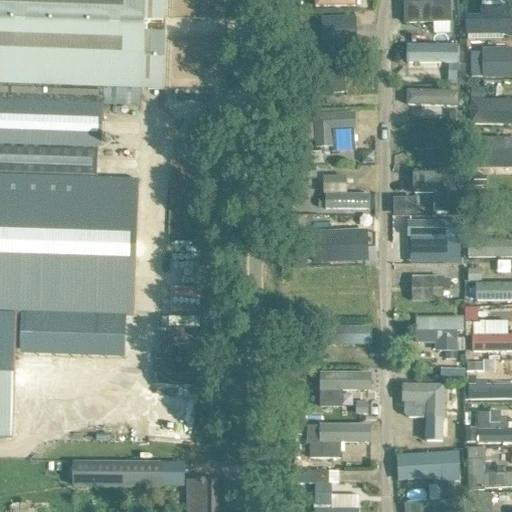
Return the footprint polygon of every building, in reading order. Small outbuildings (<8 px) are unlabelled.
[(166,0),(0,0),(0,442),(12,443),(16,318),(134,322),(139,184),(96,183),(97,152),(101,152),(104,88),(163,90),(166,0)] [(403,0),(404,23),(418,23),(450,22),(450,9),(449,0),(403,0)] [(467,40),(481,39),(481,35),(511,34),(511,7),(482,8),(482,19),(466,20),(467,40)] [(356,43),(355,18),(322,20),(323,44),(356,43)] [(317,40),(308,41),(308,53),(317,53),(317,40)] [(457,47),(408,47),(408,63),(457,63),(457,47)] [(511,50),(483,50),(483,76),(511,76),(511,50)] [(449,66),(448,85),(466,85),(466,66),(449,66)] [(311,94),(344,92),(343,68),(310,70),(310,84),(311,94)] [(474,88),(474,101),(485,101),(485,88),(474,88)] [(461,107),(461,92),(410,91),(410,98),(410,106),(461,107)] [(472,125),(511,125),(511,110),(506,111),(506,101),(492,101),(492,103),(473,102),(472,125)] [(354,129),(353,114),(315,117),(316,142),(317,148),(332,147),(331,131),(354,129)] [(315,117),(300,117),(301,143),(316,142),(315,117)] [(458,133),(414,133),(414,150),(459,149),(458,133)] [(511,152),(506,152),(506,140),(483,139),(483,152),(475,152),(475,160),(475,169),(511,168),(511,152)] [(302,150),(293,150),(294,162),(303,161),(302,150)] [(461,154),(450,154),(450,163),(461,163),(461,154)] [(462,212),(461,175),(415,175),(415,181),(415,193),(435,193),(435,212),(462,212)] [(304,187),(296,187),(296,199),(304,199),(304,187)] [(325,207),(325,210),(368,210),(369,194),(325,194),(325,199),(325,207)] [(416,216),(416,198),(393,198),(393,216),(416,216)] [(470,220),(470,232),(476,232),(481,227),(480,221),(470,220)] [(437,249),(437,237),(451,237),(451,222),(408,223),(408,231),(408,237),(409,237),(409,249),(437,249)] [(366,246),(362,247),(362,234),(336,235),(337,248),(315,248),(315,263),(367,261),(366,246)] [(511,241),(486,242),(487,237),(477,237),(477,242),(471,242),(468,242),(468,258),(511,257),(511,241)] [(442,247),(442,266),(458,266),(458,247),(442,247)] [(305,253),(294,254),(294,268),(305,267),(305,253)] [(478,271),(469,271),(469,283),(478,283),(478,271)] [(442,278),(412,278),(412,301),(442,301),(442,292),(450,292),(450,280),(442,280),(442,278)] [(477,301),(511,301),(511,284),(476,285),(477,301)] [(464,309),(464,319),(466,319),(466,322),(478,322),(478,309),(464,309)] [(459,351),(459,331),(466,331),(466,322),(466,319),(464,319),(417,319),(417,328),(417,342),(438,342),(438,351),(446,351),(446,360),(459,360),(459,351)] [(370,345),(370,329),(320,328),(320,344),(370,345)] [(511,352),(511,335),(473,335),(473,352),(511,352)] [(467,361),(467,372),(483,372),(483,361),(467,361)] [(465,382),(465,370),(453,369),(453,382),(465,382)] [(321,391),(321,408),(338,408),(338,391),(370,391),(370,375),(322,374),(321,391)] [(476,386),(470,387),(470,393),(470,401),(511,399),(511,385),(492,386),(487,386),(486,379),(476,379),(476,386)] [(404,402),(404,413),(409,418),(425,419),(426,440),(442,440),(443,419),(443,387),(405,387),(405,394),(404,402)] [(367,416),(367,404),(355,404),(354,416),(367,416)] [(490,425),(489,414),(478,414),(478,424),(478,445),(511,444),(511,429),(509,430),(499,430),(499,425),(490,425)] [(307,427),(307,445),(311,445),(311,459),(339,459),(339,443),(369,443),(369,427),(311,427),(307,427)] [(476,443),(476,428),(465,428),(465,443),(476,443)] [(484,474),(483,449),(467,450),(468,462),(469,492),(485,491),(484,489),(511,487),(511,472),(503,473),(503,468),(495,468),(496,473),(484,474)] [(459,482),(458,453),(413,455),(415,479),(432,478),(432,479),(440,491),(441,502),(442,502),(442,511),(461,511),(461,501),(455,501),(454,483),(459,482)] [(162,464),(162,462),(73,462),(73,488),(162,488),(162,487),(183,487),(183,464),(162,464)] [(309,471),(309,485),(317,485),(316,511),(356,511),(357,510),(328,510),(329,495),(329,485),(329,472),(317,472),(309,471)] [(224,511),(224,483),(205,483),(205,481),(188,481),(188,511),(224,511)]
